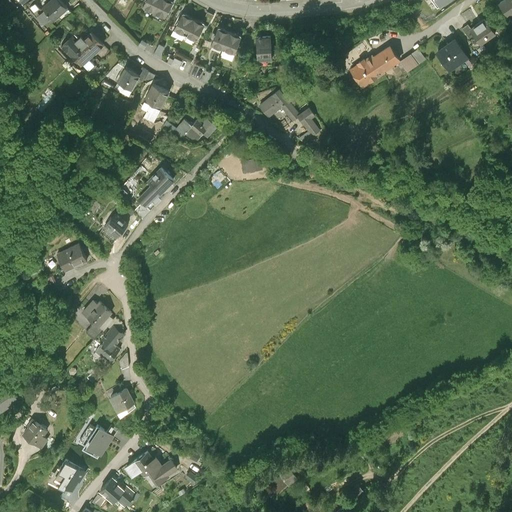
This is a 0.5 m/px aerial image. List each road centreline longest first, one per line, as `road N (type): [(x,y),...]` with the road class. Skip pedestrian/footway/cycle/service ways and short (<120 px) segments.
road 1 (residential): [(73,511),(131,443),(149,408),(135,378),(122,295),(110,279),(113,261)]
road 2 (residential): [(79,0),(132,58),(270,133),(301,159)]
road 3 (track): [(301,159),(400,193),(483,196),(511,212)]
road 4 (track): [(511,409),(458,426),(396,475),(364,477),(337,496)]
road 5 (residential): [(197,0),(245,17),(383,0)]
road 6 (track): [(401,511),(511,409)]
